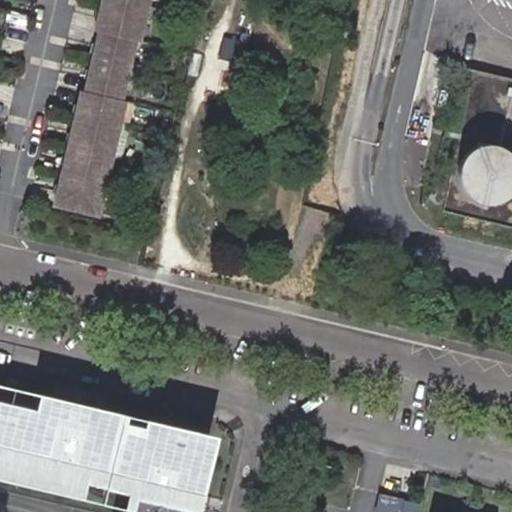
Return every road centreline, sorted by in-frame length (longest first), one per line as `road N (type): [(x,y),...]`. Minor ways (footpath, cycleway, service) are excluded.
road 1 (residential): [(511,381),(0,261)]
road 2 (residential): [(0,350),(265,413)]
road 3 (residential): [(265,413),(511,470)]
